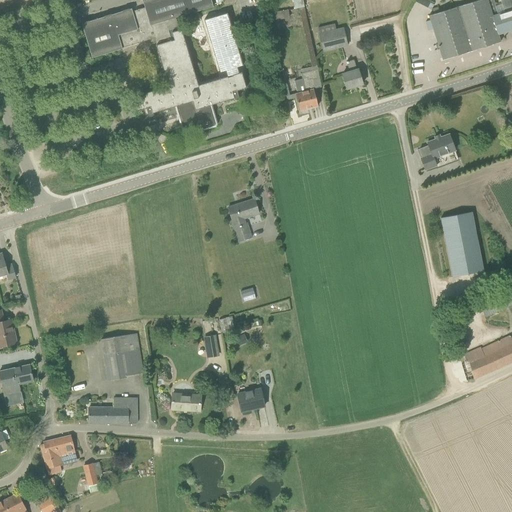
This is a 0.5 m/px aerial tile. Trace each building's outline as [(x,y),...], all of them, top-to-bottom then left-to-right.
[(239,73),(227,76),(198,85),(181,29),(179,30),(176,18),(213,6),(211,0),(142,0),(145,8),(132,11),(132,8),(82,23),(92,58),(122,49),(122,48),(157,37),(159,44),(156,45),(169,86),(133,97),(137,111),(146,108),(148,115),(149,116),(150,116),(151,116),(152,116),(153,115),(153,114),(153,113),(177,106),(180,114),(179,114),(178,117),(181,129),(185,131),(200,126),(201,129),(204,130),(216,126),(218,123),(212,105),(234,98),(234,99),(235,100),(236,100),(237,100),(238,99),(239,98),(239,97),(237,90),(246,88),(242,72),(239,73)] [(303,0),(292,0),(294,9),(304,7),(303,0)] [(429,16),(443,60),(501,42),(498,34),(511,29),(511,10),(498,15),(492,16),(487,0),(478,0),(469,3),(429,16)] [(511,0),(467,0),(469,3),(478,0),(487,0),(492,16),(498,15),(492,0),(509,0),(511,7),(511,0)] [(225,70),(227,76),(239,73),(237,67),(243,65),(227,13),(204,20),(207,30),(220,72),(225,70)] [(343,28),(319,34),(323,51),(347,45),(343,28)] [(347,89),(363,84),(358,69),(357,70),(354,60),(346,62),(349,72),(342,74),(347,89)] [(305,91),(297,93),(295,94),(300,111),(318,106),(313,89),(321,87),(318,69),(301,73),(302,79),(305,91)] [(455,150),(449,134),(439,138),(440,139),(437,140),(436,139),(427,142),(428,146),(417,150),(425,170),(436,166),(434,158),(455,150)] [(254,199),(228,208),(233,222),(239,241),(252,237),(247,223),(244,224),(243,219),(259,214),(254,199)] [(483,271),(472,212),(441,218),(452,277),(483,271)] [(2,254),(0,254),(0,275),(6,273),(8,279),(16,277),(12,264),(5,266),(2,254)] [(244,300),(255,298),(253,287),(242,290),(244,300)] [(478,301),(485,317),(505,308),(498,292),(478,301)] [(4,321),(1,310),(0,310),(0,346),(17,343),(14,332),(13,332),(10,320),(4,321)] [(232,317),(221,317),(222,327),(233,327),(232,317)] [(137,333),(111,338),(101,339),(108,381),(126,378),(126,376),(143,373),(142,363),(137,333)] [(216,334),(204,337),(207,358),(219,356),(216,334)] [(466,379),(511,362),(511,339),(511,340),(511,336),(465,351),(468,360),(460,363),(466,379)] [(238,345),(234,338),(229,340),(232,348),(238,345)] [(33,381),(29,364),(0,370),(0,374),(5,396),(21,392),(21,391),(20,391),(19,384),(33,381)] [(255,408),(265,406),(259,381),(250,383),(252,391),(238,394),(241,411),(243,411),(243,410),(255,407),(255,408)] [(173,394),(172,409),(200,411),(201,396),(173,394)] [(128,422),(137,422),(136,399),(114,399),(114,408),(89,408),(89,423),(128,423),(128,422)] [(77,460),(71,435),(43,442),(44,444),(40,444),(47,474),(61,470),(60,464),(62,464),(77,460)] [(95,473),(86,475),(88,485),(97,483),(95,473)] [(27,511),(18,494),(0,502),(0,511),(27,511)] [(42,511),(60,511),(61,511),(53,495),(37,503),(42,511)]
